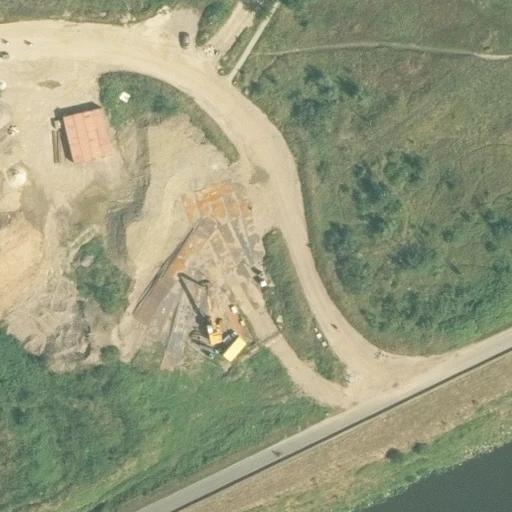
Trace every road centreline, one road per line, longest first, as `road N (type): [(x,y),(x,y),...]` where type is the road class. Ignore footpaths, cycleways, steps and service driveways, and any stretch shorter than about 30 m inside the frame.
road 1 (unclassified): [(141,511),(511,334)]
road 2 (track): [(388,394),(313,295),(274,167),(222,91)]
road 3 (unclassified): [(222,91),(126,44),(62,34),(0,39)]
